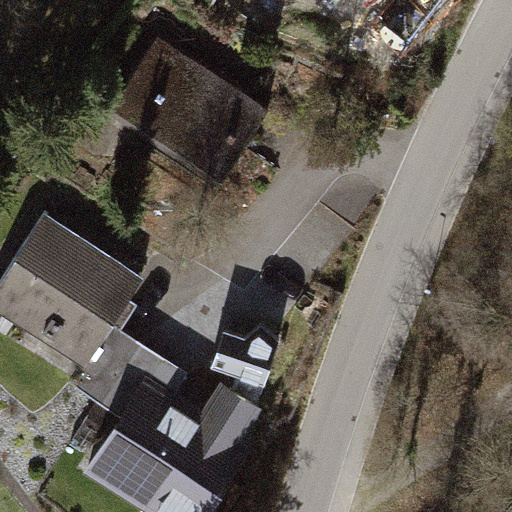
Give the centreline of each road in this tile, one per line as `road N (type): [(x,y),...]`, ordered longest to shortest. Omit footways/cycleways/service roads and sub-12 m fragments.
road 1 (residential): [(306,511),(418,182),(511,4)]
road 2 (track): [(343,511),(511,407)]
